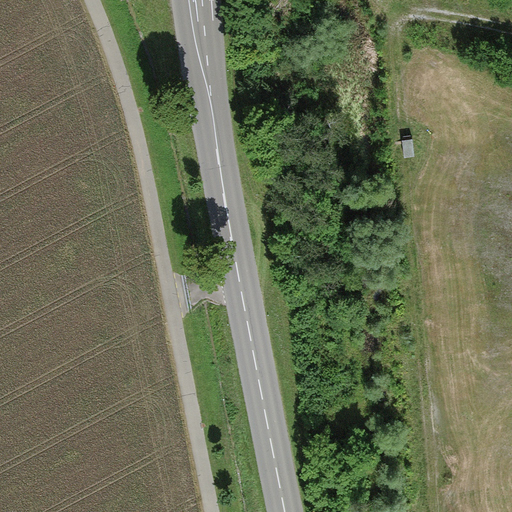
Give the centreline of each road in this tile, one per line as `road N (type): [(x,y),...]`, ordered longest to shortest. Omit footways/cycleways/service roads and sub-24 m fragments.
road 1 (tertiary): [(193,0),(284,511)]
road 2 (track): [(377,0),(384,11),(511,36)]
